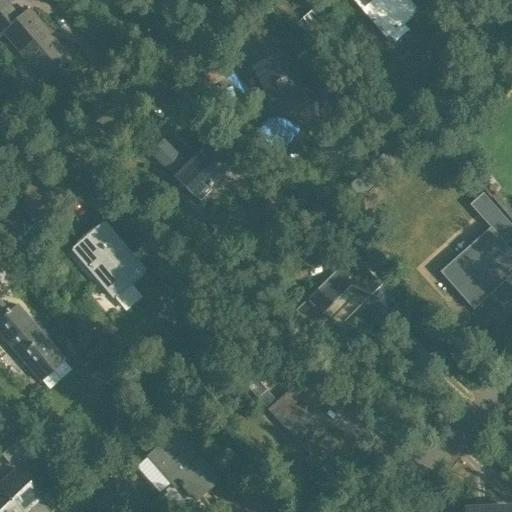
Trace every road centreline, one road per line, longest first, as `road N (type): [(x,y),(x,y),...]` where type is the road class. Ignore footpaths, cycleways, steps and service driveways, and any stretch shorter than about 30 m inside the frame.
road 1 (residential): [(0,228),(242,0)]
road 2 (residential): [(371,511),(511,376)]
